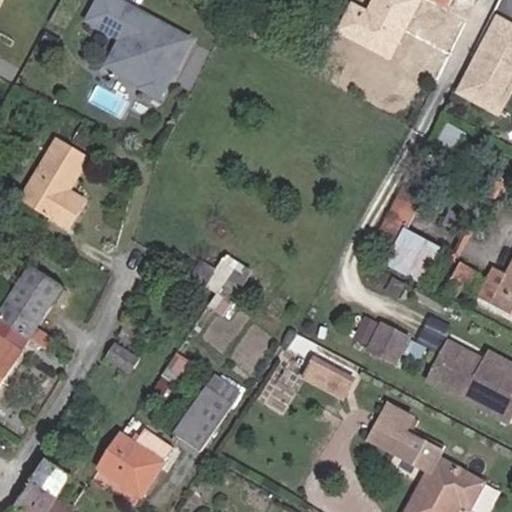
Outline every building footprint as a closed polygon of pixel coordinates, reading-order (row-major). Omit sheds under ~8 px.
[(118,1),(115,0),(93,0),(84,18),(102,29),(118,1)] [(135,22),(140,14),(118,1),(102,29),(117,37),(128,18),(135,22)] [(511,19),(501,13),(459,91),(487,105),(507,67),(511,69),(511,19)] [(185,39),(140,14),(135,22),(128,18),(117,37),(110,51),(123,58),(115,71),(137,84),(135,87),(153,97),(185,39)] [(115,71),(123,58),(110,51),(102,64),(115,71)] [(511,69),(507,67),(487,105),(501,112),(511,92),(511,69)] [(100,139),(84,128),(74,144),(90,153),(100,139)] [(67,194),(87,160),(59,143),(23,203),(67,228),(82,202),(67,194)] [(482,222),(492,203),(436,173),(425,192),(482,222)] [(424,196),(406,186),(380,233),(400,243),(388,266),(423,284),(439,251),(405,233),(424,196)] [(218,291),(210,305),(226,313),(251,266),(225,253),(208,285),(218,291)] [(481,296),(511,312),(511,264),(506,276),(494,270),(481,296)] [(462,266),(453,284),(468,291),(476,274),(462,266)] [(0,382),(60,289),(31,269),(0,316),(0,382)] [(404,331),(380,317),(367,343),(391,356),(404,331)] [(143,332),(128,323),(105,359),(129,374),(139,360),(129,354),(143,332)] [(475,358),(442,340),(423,374),(506,419),(511,408),(511,365),(494,356),(489,365),(482,366),(478,364),(475,358)] [(480,348),(475,358),(478,364),(482,366),(489,365),(494,356),(480,348)] [(353,384),(313,362),(305,378),(344,400),(353,384)] [(201,452),(233,404),(209,388),(177,437),(201,452)] [(444,454),(408,434),(416,420),(392,407),(373,442),(396,455),(397,454),(432,473),(410,511),(457,511),(461,504),(469,509),(483,485),(440,462),(444,454)] [(123,436),(100,470),(142,498),(176,449),(149,430),(138,447),(123,436)] [(15,511),(72,511),(86,491),(70,481),(80,464),(56,449),(15,511)]
